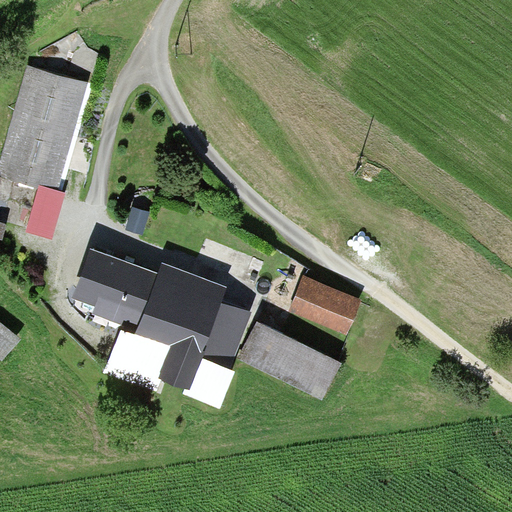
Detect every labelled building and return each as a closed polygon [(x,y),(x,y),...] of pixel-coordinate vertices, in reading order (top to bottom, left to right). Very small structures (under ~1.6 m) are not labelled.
[(25,67),(0,162),(0,170),(38,180),(59,186),(86,83),(25,67)] [(59,186),(38,180),(25,227),(46,232),(59,186)] [(133,207),(127,226),(140,230),(146,210),(133,207)] [(194,270),(209,276),(215,260),(254,275),(260,261),(206,240),(194,270)] [(139,326),(160,268),(98,244),(80,292),(99,299),(95,309),(129,322),(139,326)] [(160,268),(139,326),(200,349),(221,295),(226,282),(209,276),(194,270),(164,259),(160,268)] [(303,275),(289,309),(345,332),(359,298),(303,275)] [(252,307),(221,295),(200,349),(231,361),(233,355),(250,312),(252,307)] [(317,399),(338,358),(250,312),(233,355),(317,399)] [(0,321),(0,357),(2,359),(19,336),(0,321)] [(231,361),(200,349),(139,326),(129,322),(109,372),(150,388),(156,373),(218,396),(231,361)]
